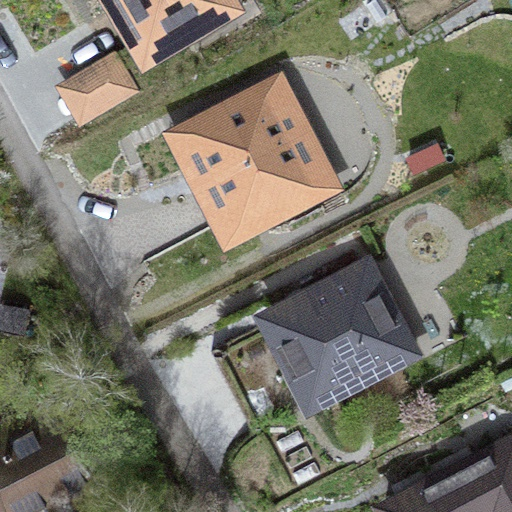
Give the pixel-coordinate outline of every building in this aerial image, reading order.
[(246,13),(237,0),(93,0),(141,77),(246,13)] [(59,84),(83,126),(139,95),(116,53),(59,84)] [(282,75),(159,137),(220,257),(343,194),(282,75)] [(310,401),(407,350),(366,270),(330,289),(323,276),(302,287),(309,300),(268,321),(310,401)] [(105,454),(88,422),(46,407),(3,430),(9,441),(0,445),(0,511),(34,511),(44,507),(60,511),(69,511),(90,501),(105,454)] [(511,511),(511,442),(383,510),(383,511),(511,511)]
